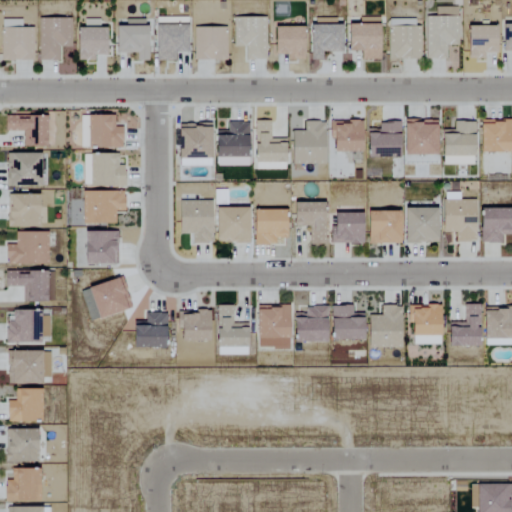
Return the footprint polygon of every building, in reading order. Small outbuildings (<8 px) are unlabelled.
[(435,16),(454,17),(454,8),(435,8),(435,16)] [(378,60),(377,17),(358,18),(358,25),(344,25),(345,52),(359,52),(359,60),(378,60)] [(425,59),(446,59),(446,46),(457,46),(457,17),(424,17),(425,59)] [(37,18),(36,61),(58,61),(59,47),(70,47),(70,19),(37,18)] [(265,60),(265,18),(232,18),(232,46),(244,46),(244,61),(265,60)] [(135,53),(135,61),(146,61),(146,20),(124,20),(124,26),(113,26),(113,54),(135,53)] [(417,20),(387,20),(388,59),(417,59),(417,20)] [(511,24),(501,25),(501,52),(511,52),(511,24)] [(153,26),(153,62),(174,61),(174,53),(185,53),(185,25),(153,26)] [(339,26),(308,25),(308,60),(322,61),(322,52),(339,53),(339,26)] [(301,29),(271,27),(269,62),(278,62),(278,59),(300,59),(301,29)] [(493,27),(464,27),(465,60),(483,59),(483,54),(494,53),(493,27)] [(106,28),(74,28),(73,61),(94,61),(94,55),(106,56),(106,28)] [(226,28),(192,28),(192,61),(226,61),(226,28)] [(22,147),(44,147),(43,116),(2,116),(3,131),(21,131),(22,147)] [(85,116),(85,149),(121,149),(121,128),(113,128),(113,117),(85,116)] [(435,121),(402,120),(401,155),(434,156),(435,121)] [(510,120),(478,121),(478,154),(511,153),(510,120)] [(270,139),(270,122),(253,121),(252,162),(284,163),(284,140),(270,139)] [(329,153),(360,152),(359,121),(328,122),(329,153)] [(214,167),(246,166),(245,122),(226,123),(227,131),(213,131),(214,167)] [(289,132),(290,165),(323,164),(322,122),(303,123),(303,131),(289,132)] [(364,158),(397,159),(397,123),(378,123),(378,130),(365,130),(364,158)] [(438,156),(471,157),(472,123),(453,123),(453,131),(439,130),(438,156)] [(210,166),(209,124),(177,125),(177,167),(210,166)] [(40,187),(40,154),(4,154),(4,187),(40,187)] [(117,166),(117,154),(81,155),(82,188),(124,187),(123,166),(117,166)] [(441,166),(472,166),(472,158),(441,157),(441,166)] [(81,192),(82,225),(115,224),(114,212),(123,212),(123,192),(81,192)] [(38,196),(6,195),(5,228),(37,229),(38,196)] [(473,200),(440,201),(441,234),(455,233),(455,243),(474,242),(473,200)] [(176,202),(176,234),(189,234),(190,244),(210,244),(209,201),(176,202)] [(291,228),(309,228),(309,245),(324,245),(323,203),(291,204),(291,228)] [(247,209),(213,209),(213,243),(247,243),(247,209)] [(435,243),(435,209),(402,209),(402,244),(435,243)] [(510,210),(478,209),(478,243),(500,244),(500,235),(510,235),(510,210)] [(283,211),(251,211),(251,246),(274,245),(274,239),(284,239),(283,211)] [(398,213),(365,212),(364,244),(397,244),(398,213)] [(360,214),(330,213),(329,244),(359,245),(360,214)] [(47,233),(14,232),(13,245),(4,245),(4,265),(46,265),(47,233)] [(116,233),(81,232),(81,265),(116,266),(116,233)] [(21,301),(53,300),(52,271),(3,272),(3,287),(21,287),(21,301)] [(80,288),(88,319),(129,308),(121,277),(80,288)] [(438,344),(437,304),(408,305),(409,345),(438,344)] [(446,346),(477,346),(477,304),(463,304),(463,323),(446,323),(446,346)] [(360,340),(361,313),(351,313),(351,306),(329,305),(328,339),(360,340)] [(230,306),(214,306),(214,355),(245,355),(245,325),(230,325),(230,306)] [(255,348),(287,348),(286,306),(254,306),(255,348)] [(323,306),(303,307),(304,317),(291,317),(292,342),(325,341),(323,306)] [(366,315),(366,333),(371,333),(370,346),(399,347),(399,306),(380,306),(379,315),(366,315)] [(511,307),(481,308),(481,338),(511,337),(511,307)] [(4,343),(38,343),(37,309),(10,310),(11,321),(4,321),(4,343)] [(206,341),(207,312),(177,311),(177,340),(206,341)] [(164,313),(144,312),(144,325),(130,325),(130,346),(163,347),(164,313)] [(48,351),(5,351),(6,385),(40,384),(40,377),(49,377),(48,351)] [(38,420),(37,388),(12,389),(13,401),(4,401),(5,422),(38,420)] [(34,429),(4,429),(3,462),(33,462),(34,429)] [(36,468),(9,469),(9,480),(2,480),(3,501),(36,501),(36,468)]
